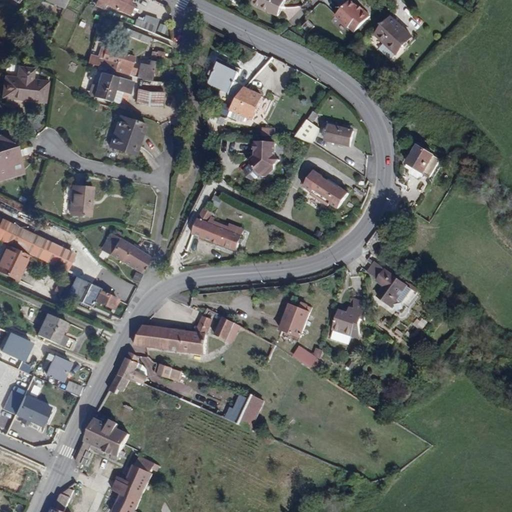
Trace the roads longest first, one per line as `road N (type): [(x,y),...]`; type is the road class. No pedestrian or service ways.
road 1 (tertiary): [(179,0),(354,92),(376,121),(385,152),(383,193),(365,228),(313,264),(162,287),(135,319),(41,511)]
road 2 (unknown): [(135,319),(127,287),(77,243),(0,208)]
road 3 (unknown): [(211,188),(276,213),(309,159),(324,161),(349,183)]
